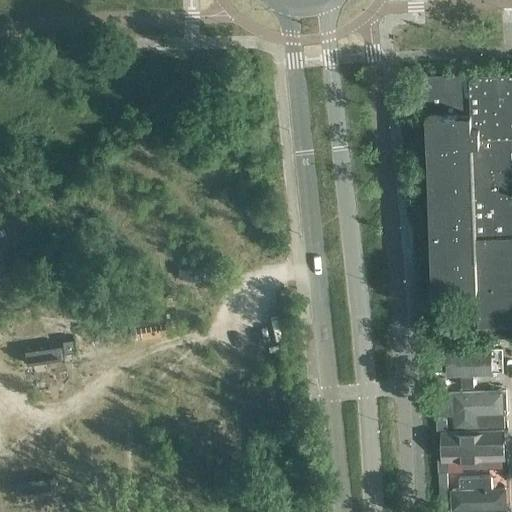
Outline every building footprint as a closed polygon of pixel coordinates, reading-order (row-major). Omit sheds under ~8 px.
[(432,284),(432,285),(433,286),(477,284),(478,324),(511,323),(511,69),(412,73),(409,71),(408,73),(413,79),(415,82),(418,89),(420,93),(421,98),(422,104),(422,108),(422,112),(422,113),(423,114),(427,114),(434,284),(432,284)] [(178,267),(178,277),(208,277),(209,267),(178,267)] [(167,326),(164,313),(128,319),(130,332),(167,326)] [(73,338),(62,340),(64,352),(75,351),(73,338)] [(61,344),(24,349),(26,363),(63,358),(61,344)] [(446,354),(433,354),(434,369),(446,368),(447,373),(461,373),(473,372),(491,371),(490,347),(446,349),(446,354)] [(473,372),(461,373),(461,385),(474,384),(473,372)] [(445,377),(435,378),(436,390),(446,389),(445,377)] [(452,401),(438,401),(438,412),(455,411),(455,424),(476,423),(476,411),(503,410),(502,389),(454,391),(454,402),(452,402),(452,401)] [(447,416),(437,417),(438,429),(447,428),(447,416)] [(447,428),(438,429),(439,468),(449,468),(504,466),(504,451),(490,452),(490,439),(488,440),(487,427),(447,428)] [(439,468),(441,510),(451,510),(450,498),(448,498),(447,470),(449,470),(449,468),(439,468)] [(492,474),(459,475),(460,488),(452,488),(453,507),(506,505),(505,486),(492,486),(492,474)] [(52,475),(15,480),(16,494),(54,490),(52,475)]
